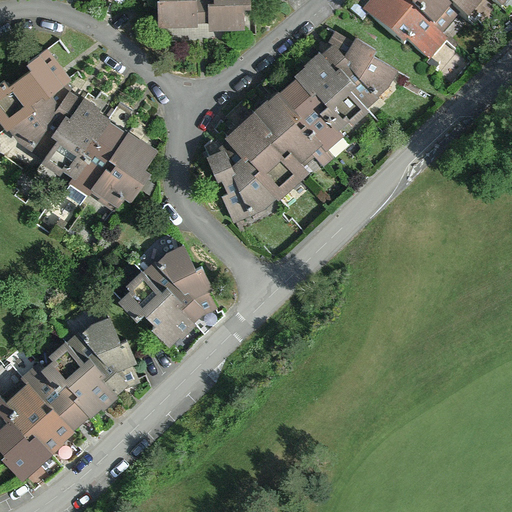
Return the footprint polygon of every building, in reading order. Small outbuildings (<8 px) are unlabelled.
[(244,6),(242,0),(159,0),(161,23),(197,22),(197,18),(210,17),(211,26),(245,25),(244,6)] [(408,42),(426,57),(442,39),(438,35),(432,30),(434,28),(414,10),(417,6),(411,0),(396,0),(394,2),(391,0),(379,0),(367,15),(405,45),(408,42)] [(414,10),(434,28),(441,20),(447,25),(457,13),(442,0),(411,0),(417,6),(414,10)] [(442,0),(457,13),(463,18),(478,0),(442,0)] [(438,35),(447,25),(441,20),(434,28),(432,30),(438,35)] [(350,89),(362,102),(375,91),(377,93),(387,84),(396,69),(375,57),(378,52),(359,41),(356,45),(340,36),(334,46),(336,48),(334,50),(325,59),(338,74),(342,70),(355,85),(350,89)] [(7,82),(0,86),(0,103),(4,108),(1,110),(13,125),(14,125),(35,108),(31,103),(46,92),(49,95),(65,83),(56,71),(61,68),(48,50),(30,63),(34,69),(10,87),(7,82)] [(324,112),(337,127),(347,118),(351,121),(366,107),(362,102),(350,89),(355,85),(342,70),(338,74),(325,59),(323,56),(310,69),(312,71),(301,81),(315,96),(318,92),(330,106),(324,112)] [(321,142),(326,149),(343,134),(337,127),(324,112),(330,106),(318,92),(315,96),(301,81),(290,90),(293,93),(285,101),(300,118),(295,122),(303,131),(308,127),(321,142)] [(35,108),(14,125),(25,138),(36,146),(39,142),(54,152),(64,138),(57,134),(68,118),(70,120),(82,103),(70,96),(72,92),(65,83),(49,95),(46,92),(31,103),(35,108)] [(270,105),(257,117),(272,132),(266,138),(287,160),(292,155),(302,166),(315,154),(312,150),(321,142),(308,127),(303,131),(295,122),(300,118),(285,101),(283,98),(273,107),(270,105)] [(54,152),(50,159),(66,169),(68,165),(80,174),(91,156),(83,151),(94,135),(97,138),(108,122),(96,114),(98,111),(83,102),(82,103),(70,120),(68,118),(57,134),(64,138),(54,152)] [(277,195),(279,197),(293,184),(291,182),(305,168),(302,166),(292,155),(287,160),(266,138),(272,132),(257,117),(241,131),(245,135),(233,145),(248,161),(251,158),(265,172),(260,177),(277,195)] [(80,174),(75,181),(93,193),(97,185),(109,169),(113,172),(118,164),(112,159),(127,138),(118,132),(119,130),(108,122),(97,138),(94,135),(83,151),(91,156),(80,174)] [(109,169),(97,185),(107,193),(105,196),(120,207),(128,196),(134,199),(152,172),(146,168),(158,151),(141,140),(139,143),(128,136),(127,138),(112,159),(118,164),(113,172),(109,169)] [(226,198),(233,215),(250,208),(252,212),(265,206),(277,195),(260,177),(265,172),(251,158),(248,161),(233,145),(226,152),(227,155),(219,159),(212,162),(221,182),(225,180),(231,196),(226,198)] [(179,306),(192,319),(202,310),(205,312),(217,306),(209,289),(213,287),(204,268),(198,271),(186,247),(170,255),(161,265),(164,268),(151,280),(164,293),(170,288),(183,303),(179,306)] [(155,327),(168,341),(178,331),(181,333),(194,321),(192,319),(179,306),(183,303),(170,288),(164,293),(151,280),(146,275),(132,289),(135,292),(124,303),(138,318),(145,311),(158,324),(155,327)] [(100,376),(114,391),(124,381),(127,384),(139,378),(131,360),(135,358),(127,339),(120,341),(109,319),(93,326),(84,335),(87,339),(73,350),(86,364),(91,359),(104,373),(100,376)] [(89,411),(100,401),(102,405),(115,393),(114,391),(100,376),(104,373),(91,359),(86,364),(73,350),(69,345),(54,358),(56,361),(45,370),(59,386),(67,380),(80,393),(76,396),(89,411)] [(53,408),(69,425),(77,418),(79,420),(89,411),(76,396),(80,393),(67,380),(59,386),(45,370),(41,365),(24,380),(29,385),(43,400),(39,403),(48,413),(53,408)] [(49,451),(64,438),(61,436),(71,427),(69,425),(53,408),(48,413),(39,403),(43,400),(29,385),(21,393),(18,389),(4,401),(15,413),(9,418),(29,441),(36,436),(49,451)] [(4,455),(19,472),(31,462),(33,465),(49,451),(36,436),(29,441),(9,418),(15,413),(4,401),(2,399),(0,401),(0,443),(7,452),(4,455)]
